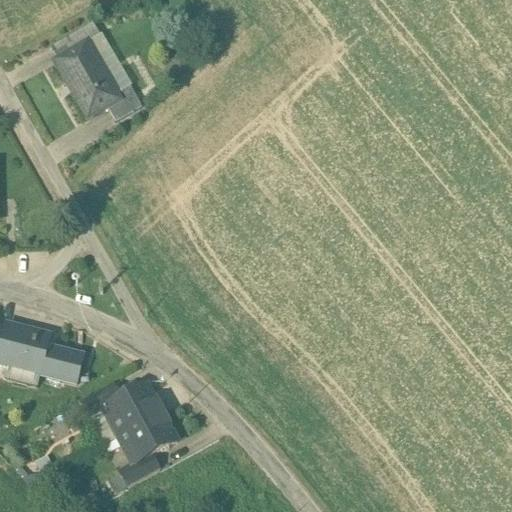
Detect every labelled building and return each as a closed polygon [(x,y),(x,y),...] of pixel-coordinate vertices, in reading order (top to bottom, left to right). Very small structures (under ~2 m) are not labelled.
[(119,104),(86,46),(55,65),(88,122),(119,104)] [(17,331),(5,328),(0,349),(0,366),(8,368),(17,331)] [(50,339),(17,331),(8,368),(76,386),(84,360),(47,351),(50,339)] [(113,386),(81,403),(90,420),(104,412),(103,411),(121,402),(113,386)] [(121,402),(103,411),(104,412),(105,415),(106,415),(105,419),(113,433),(117,435),(120,439),(162,416),(147,388),(121,402)] [(162,416),(120,439),(122,443),(121,448),(129,462),(133,464),(135,466),(135,467),(151,458),(177,444),(162,416)] [(151,458),(135,467),(135,466),(119,474),(128,491),(160,474),(151,458)]
